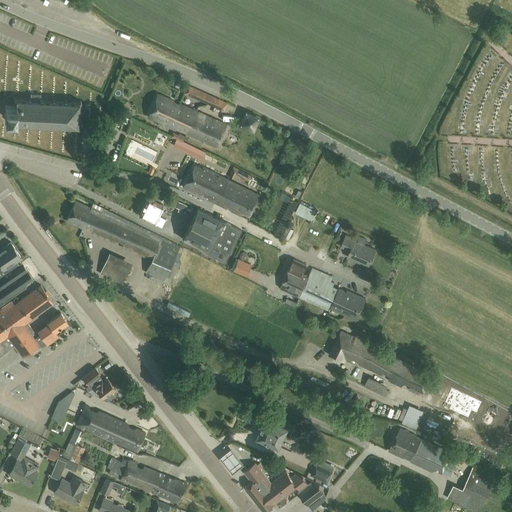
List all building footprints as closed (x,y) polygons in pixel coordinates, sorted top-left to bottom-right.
[(193,97),(211,105),(215,98),(196,89),(193,97)] [(40,98),(40,94),(33,94),(31,94),(31,98),(30,98),(28,98),(15,97),(13,98),(15,101),(15,105),(4,104),(4,111),(4,117),(14,117),(14,121),(12,124),(13,125),(51,127),(53,127),(78,128),(80,127),(81,112),(81,102),(80,100),(66,99),(65,99),(54,99),(40,98)] [(186,133),(196,111),(178,104),(177,105),(174,104),(173,101),(157,94),(147,116),(161,123),(164,123),(186,133)] [(215,98),(211,105),(222,109),(225,102),(215,98)] [(196,111),(186,133),(216,147),(226,124),(196,111)] [(119,126),(122,116),(117,114),(113,125),(119,126)] [(87,118),(86,125),(97,126),(98,119),(87,118)] [(136,146),(145,150),(148,144),(139,140),(136,146)] [(190,152),(193,146),(184,142),(181,147),(190,152)] [(216,202),(227,179),(203,168),(202,170),(194,166),(182,187),(200,196),(203,193),(208,196),(207,199),(215,203),(216,202)] [(227,179),(216,202),(221,204),(220,205),(240,214),(241,212),(246,215),(248,212),(250,213),(258,198),(255,197),(257,193),(227,179)] [(161,226),(165,219),(158,215),(162,205),(147,198),(139,216),(155,223),(161,226)] [(90,207),(75,200),(66,221),(114,242),(116,240),(122,243),(122,247),(145,257),(146,255),(152,257),(145,272),(164,280),(166,276),(173,279),(180,261),(178,260),(181,252),(177,250),(179,245),(92,203),(90,207)] [(224,262),(229,253),(241,230),(197,208),(182,238),(208,251),(207,253),(224,262)] [(288,240),(293,229),(286,226),(281,237),(288,240)] [(358,240),(346,235),(341,246),(350,250),(347,256),(356,261),(357,259),(369,264),(375,250),(364,245),(366,240),(359,237),(358,240)] [(21,258),(10,242),(0,248),(0,303),(27,286),(25,284),(33,279),(21,261),(18,264),(16,261),(21,258)] [(132,268),(129,267),(129,266),(107,257),(100,273),(122,283),(123,279),(127,280),(131,273),(130,273),(132,268)] [(245,274),(250,264),(238,258),(233,269),(245,274)] [(302,273),(303,273),(307,265),(293,259),(288,270),(287,270),(293,272),(291,277),(297,279),(298,276),(300,277),(302,273)] [(312,268),(299,296),(329,310),(338,289),(332,286),(334,282),(330,281),(332,277),(312,268)] [(293,272),(287,270),(283,280),(280,287),(299,296),(308,276),(302,274),(303,273),(302,273),(300,277),(298,276),(297,279),(291,277),(293,272)] [(27,322),(54,303),(41,285),(14,304),(11,301),(0,308),(0,355),(14,345),(22,356),(30,350),(33,354),(45,345),(39,336),(35,339),(31,334),(34,331),(27,322)] [(346,292),(339,288),(338,289),(329,310),(330,308),(356,320),(366,299),(347,290),(346,292)] [(293,307),(296,301),(288,298),(286,303),(293,307)] [(67,322),(60,312),(47,322),(48,323),(38,330),(41,335),(39,336),(45,345),(58,336),(55,331),(67,322)] [(354,337),(341,331),(329,355),(344,361),(345,358),(350,361),(353,358),(358,361),(359,363),(381,375),(385,371),(390,374),(388,379),(401,386),(404,382),(409,385),(409,389),(418,393),(420,391),(422,392),(423,391),(427,392),(433,379),(416,370),(417,369),(393,358),(374,345),(355,335),(354,337)] [(102,383),(101,381),(97,376),(100,374),(95,367),(82,377),(88,385),(86,387),(88,390),(97,395),(99,394),(102,397),(101,398),(106,401),(113,395),(110,391),(114,388),(108,379),(102,383)] [(386,396),(388,390),(385,388),(386,388),(367,379),(364,386),(386,396)] [(481,402),(451,388),(443,406),(473,420),(481,402)] [(97,412),(88,408),(89,407),(82,404),(81,407),(84,408),(76,424),(137,451),(145,432),(136,428),(134,429),(124,425),(123,422),(98,410),(97,412)] [(66,409),(56,405),(55,409),(64,413),(66,409)] [(55,416),(50,426),(59,430),(64,421),(55,416)] [(259,437),(257,442),(264,445),(267,440),(279,446),(284,433),(285,434),(289,436),(292,429),(287,427),(288,426),(266,416),(257,436),(259,437)] [(441,471),(450,453),(415,436),(399,428),(388,450),(431,471),(435,468),(441,471)] [(30,444),(18,438),(10,453),(18,457),(16,460),(9,474),(30,485),(37,472),(35,470),(38,464),(27,458),(23,456),(30,444)] [(220,457),(232,473),(243,464),(231,449),(220,457)] [(478,462),(481,457),(473,451),(470,457),(478,462)] [(78,463),(62,456),(59,455),(57,458),(50,476),(58,479),(64,466),(75,471),(79,463),(78,463)] [(121,461),(112,457),(107,467),(111,469),(108,473),(117,477),(178,502),(186,484),(144,466),(141,469),(135,467),(136,462),(126,459),(122,458),(121,461)] [(257,464),(255,462),(244,471),(252,481),(244,487),(263,511),(274,504),(297,486),(299,490),(297,491),(308,505),(324,493),(319,487),(310,481),(307,483),(304,479),(295,474),(291,478),(286,471),(271,483),(260,468),(262,466),(259,463),(257,464)] [(328,483),(334,471),(316,463),(311,474),(328,483)] [(90,481),(94,473),(83,467),(78,476),(90,481)] [(81,489),(85,482),(73,476),(70,483),(62,478),(54,492),(75,504),(82,490),(81,489)] [(125,486),(113,481),(106,478),(100,491),(108,495),(111,485),(117,488),(116,492),(122,494),(125,486)] [(465,488),(465,490),(451,485),(445,501),(478,511),(480,511),(486,495),(465,488)] [(132,511),(133,511),(111,504),(112,501),(103,498),(98,510),(103,511),(132,511)] [(167,511),(169,505),(156,500),(151,511),(158,511),(159,509),(167,511)]
